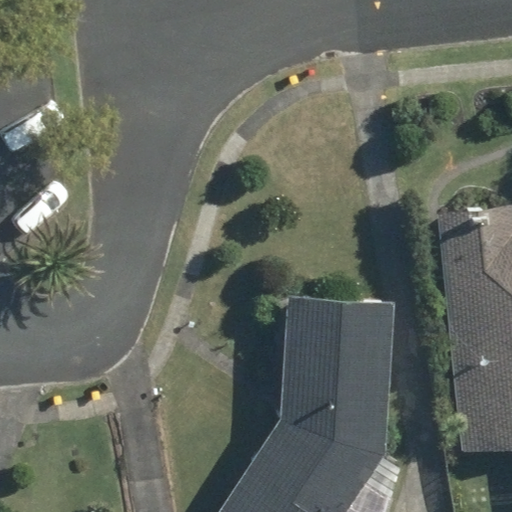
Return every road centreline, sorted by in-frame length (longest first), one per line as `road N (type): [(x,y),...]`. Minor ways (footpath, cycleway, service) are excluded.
road 1 (residential): [(127,24),(135,97),(115,293),(101,323),(43,345),(0,341)]
road 2 (residential): [(367,0),(127,24)]
